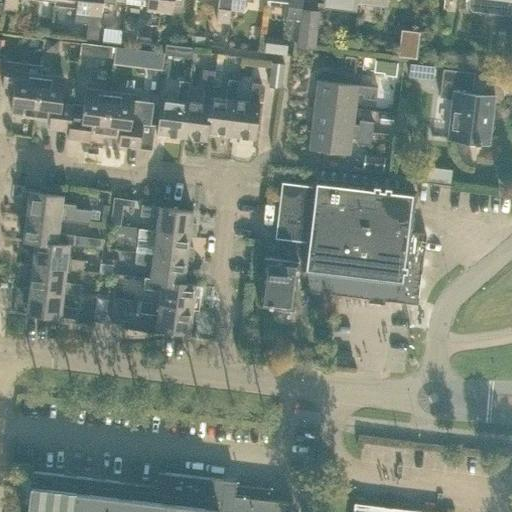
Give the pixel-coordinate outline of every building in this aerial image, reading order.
[(4,0),(3,8),(16,10),(17,0),(4,0)] [(68,0),(68,1),(76,13),(74,22),(88,23),(89,15),(90,0),(68,0)] [(90,0),(89,15),(100,16),(102,1),(125,3),(125,0),(90,0)] [(146,11),(160,12),(161,0),(125,0),(125,3),(139,5),(147,6),(146,11)] [(161,0),(160,12),(171,14),(172,5),(182,6),(182,0),(161,0)] [(230,10),(231,10),(232,0),(217,0),(216,21),(228,23),(230,10)] [(232,0),(231,10),(242,11),(243,1),(252,2),(251,0),(232,0)] [(287,19),(300,20),(302,0),(265,0),(289,3),(287,19)] [(324,0),(324,5),(355,9),(356,0),(324,0)] [(511,0),(469,0),(468,7),(472,11),(510,16),(511,7),(511,0)] [(302,11),(298,46),(313,48),(317,13),(302,11)] [(99,28),(87,27),(86,39),(97,41),(99,28)] [(206,37),(192,35),(191,43),(205,45),(206,37)] [(263,53),(275,54),(277,39),(265,37),(263,53)] [(58,40),(45,39),(44,52),(57,53),(58,40)] [(95,57),(97,46),(81,44),(80,55),(95,57)] [(175,46),(165,44),(163,55),(174,56),(175,46)] [(138,69),(159,71),(161,55),(140,52),(138,69)] [(356,66),(374,68),(374,72),(384,73),(384,75),(396,77),(397,64),(357,59),(356,66)] [(11,113),(35,116),(40,76),(42,66),(26,64),(6,61),(2,87),(14,89),(11,113)] [(281,88),(284,64),(271,62),(268,87),(281,88)] [(409,64),(408,77),(432,80),(433,66),(409,64)] [(443,69),(440,97),(453,99),(448,138),(488,143),(494,97),(471,94),(473,73),(443,69)] [(203,84),(213,85),(214,72),(205,71),(203,84)] [(64,79),(40,76),(35,116),(50,118),(48,129),(68,131),(69,131),(72,105),(60,104),(64,79)] [(230,136),(235,100),(238,81),(228,80),(226,99),(211,97),(206,133),(207,133),(230,136)] [(362,93),(362,98),(376,99),(377,88),(357,85),(318,80),(315,103),(354,108),(356,93),(362,93)] [(162,98),(157,134),(181,137),(186,101),(189,82),(179,81),(177,100),(162,98)] [(230,136),(254,139),(261,84),(252,83),(249,102),(235,100),(230,136)] [(181,137),(206,140),(207,133),(206,133),(211,97),(213,85),(203,84),(201,103),(186,101),(181,137)] [(90,131),(105,133),(110,93),(86,91),(84,107),(72,105),(69,131),(68,131),(68,139),(89,142),(90,131)] [(134,97),(110,93),(105,133),(120,135),(119,145),(139,148),(151,150),(154,125),(151,125),(154,102),(133,100),(134,97)] [(315,103),(312,126),(372,133),(373,122),(359,120),(358,125),(352,124),(354,108),(315,103)] [(380,114),(379,123),(393,125),(394,116),(380,114)] [(356,143),(370,145),(372,133),(312,126),(309,149),(349,154),(351,138),(357,139),(356,143)] [(355,167),(363,167),(383,170),(384,158),(364,156),(356,155),(355,167)] [(449,182),(451,169),(424,166),(423,179),(449,182)] [(282,182),(275,238),(289,240),(307,242),(303,271),(307,272),(310,290),(335,293),(367,297),(384,299),(417,303),(426,234),(411,232),(415,192),(404,191),(405,180),(317,170),(316,180),(314,180),(313,186),(282,182)] [(63,196),(23,191),(22,201),(28,202),(26,215),(26,216),(60,220),(90,224),(92,211),(76,209),(76,205),(62,203),(63,196)] [(142,205),(140,215),(157,218),(156,231),(189,235),(189,236),(195,237),(196,227),(190,226),(192,211),(142,205)] [(112,212),(110,225),(120,227),(122,213),(112,212)] [(60,220),(26,216),(26,215),(20,215),(19,225),(25,225),(23,241),(29,241),(35,242),(35,241),(57,243),(69,244),(69,245),(74,246),(86,247),(88,237),(76,235),(58,233),(60,220)] [(189,236),(189,235),(156,231),(128,227),(126,236),(137,238),(137,239),(154,241),(153,255),(152,255),(186,259),(186,260),(192,261),(193,251),(188,250),(189,236)] [(264,257),(259,304),(293,308),(297,271),(303,271),(307,242),(289,240),(287,260),(264,257)] [(32,264),(32,265),(66,269),(83,271),(84,261),(67,259),(69,245),(69,244),(57,243),(35,241),(35,242),(29,241),(28,250),(34,251),(32,264)] [(186,260),(186,259),(152,255),(153,255),(136,253),(134,263),(151,265),(150,279),(150,280),(161,281),(162,281),(183,283),(189,283),(190,275),(184,274),(186,260)] [(66,269),(32,265),(32,264),(26,264),(25,274),(31,275),(29,288),(29,289),(63,293),(80,295),(81,285),(64,282),(66,269)] [(112,265),(100,264),(99,274),(111,275),(112,265)] [(162,281),(161,281),(150,280),(150,279),(144,278),(143,289),(160,291),(159,304),(158,304),(192,309),(198,310),(199,300),(193,299),(195,284),(189,283),(183,283),(162,281)] [(63,293),(29,289),(29,288),(23,287),(22,298),(28,299),(26,313),(77,319),(78,308),(61,306),(63,293)] [(96,297),(92,321),(104,322),(108,298),(96,297)] [(113,298),(110,323),(123,325),(125,311),(136,313),(138,301),(113,298)] [(141,302),(140,312),(138,326),(195,334),(196,324),(190,323),(192,309),(158,304),(159,304),(141,302)] [(326,335),(328,319),(313,317),(311,333),(326,335)] [(289,511),(291,502),(267,499),(268,489),(235,485),(236,481),(158,472),(157,486),(31,471),(26,511),(289,511)] [(423,511),(354,503),(352,511),(423,511)]
